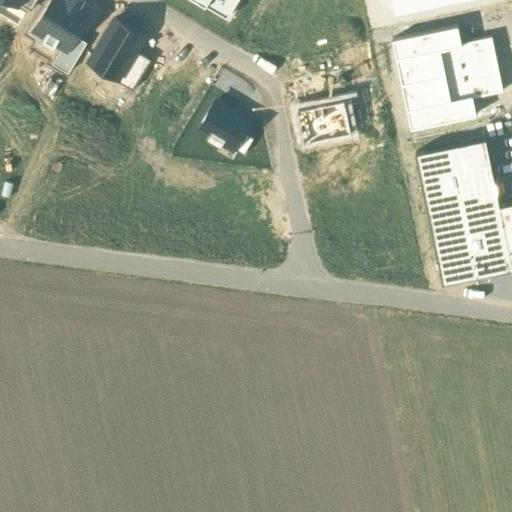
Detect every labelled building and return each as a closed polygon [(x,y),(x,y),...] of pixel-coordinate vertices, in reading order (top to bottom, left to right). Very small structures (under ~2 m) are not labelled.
[(51,0),(36,27),(47,33),(44,37),(55,43),(57,39),(65,44),(68,46),(76,33),(93,6),(83,0),(51,0)] [(200,0),(227,16),(236,0),(200,0)] [(255,0),(247,13),(257,19),(267,3),(261,0),(255,0)] [(257,19),(248,34),(268,45),(276,31),(295,1),(293,0),(268,0),(267,3),(257,19)] [(295,0),(295,1),(276,31),(301,46),(319,16),(322,11),(303,0),(295,0)] [(444,0),(392,0),(395,10),(444,0)] [(319,16),(301,46),(292,60),(312,72),(321,58),(339,28),(319,16)] [(134,50),(143,35),(114,18),(89,62),(118,79),(134,50)] [(411,125),(475,112),(471,93),(501,87),(490,34),(461,40),(457,24),(393,37),(411,125)] [(87,40),(76,33),(68,46),(65,44),(55,61),(69,70),(87,40)] [(149,59),(134,50),(118,79),(133,88),(149,59)] [(151,85),(182,103),(202,69),(171,50),(151,85)] [(332,64),(321,58),(312,72),(323,79),(332,64)] [(250,119),(216,98),(199,125),(210,131),(207,136),(221,144),(223,140),(244,152),(254,136),(244,130),(250,119)] [(344,100),(298,109),(305,141),(350,131),(344,100)] [(511,266),(511,261),(500,203),(486,136),(416,150),(443,281),(511,266)] [(309,167),(315,202),(357,194),(351,159),(309,167)] [(511,200),(500,203),(511,261),(511,200)] [(351,209),(353,222),(371,218),(373,225),(387,223),(383,202),(351,209)] [(334,226),(342,266),(379,259),(373,225),(371,218),(353,222),(334,226)]
